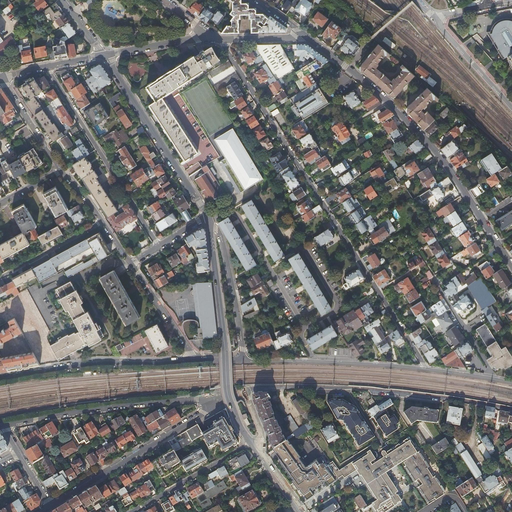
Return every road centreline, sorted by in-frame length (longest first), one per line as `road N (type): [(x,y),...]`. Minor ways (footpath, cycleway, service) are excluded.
road 1 (residential): [(221,38),(424,369)]
road 2 (residential): [(480,217),(436,150),(374,88),(305,36)]
road 3 (residential): [(252,444),(226,389),(209,226)]
road 4 (residential): [(158,245),(46,66)]
road 5 (residential): [(2,424),(208,396)]
road 6 (residential): [(208,396),(203,415),(50,506)]
road 7 (residential): [(0,377),(99,361),(196,360)]
road 8 (residential): [(207,215),(104,54)]
road 9 (residential): [(243,361),(424,369)]
road 10 (residential): [(511,409),(346,387)]
road 11 (residential): [(243,361),(221,236),(209,226)]
road 12 (residential): [(131,511),(252,444)]
